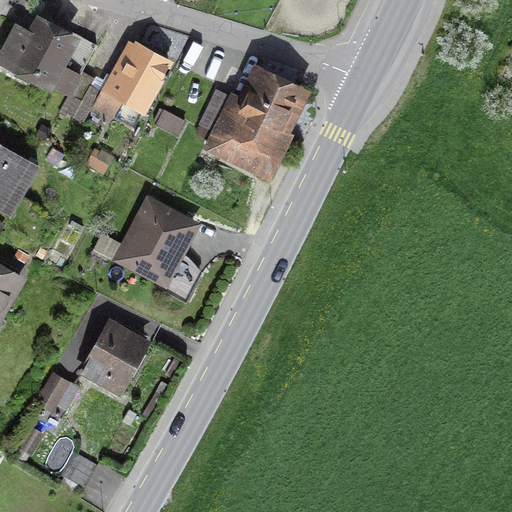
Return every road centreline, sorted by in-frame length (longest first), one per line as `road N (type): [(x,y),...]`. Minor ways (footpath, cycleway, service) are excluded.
road 1 (secondary): [(365,84),(143,511)]
road 2 (residential): [(365,84),(110,0)]
